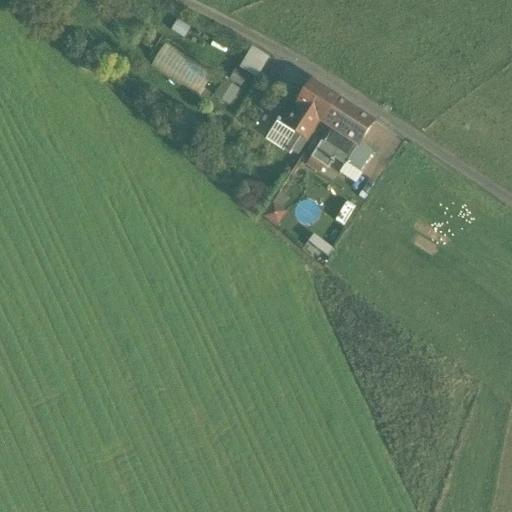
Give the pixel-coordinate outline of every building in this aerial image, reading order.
[(178,21),(171,32),(184,40),(191,29),(178,21)] [(214,74),(166,43),(151,67),(198,98),(214,74)] [(239,69),(257,80),(269,61),(252,50),(239,69)] [(240,91),(224,81),(214,97),(229,107),(240,91)] [(312,83),(298,106),(320,121),(324,123),(338,101),(338,100),(312,83)] [(324,123),(331,128),(358,147),(360,143),(373,123),(338,101),(324,123)] [(307,142),(320,121),(298,106),(285,126),(280,123),(281,122),(279,121),(278,122),(277,122),(266,140),(289,155),(292,152),(300,138),(307,142)] [(347,164),(358,147),(331,128),(309,162),(314,165),(316,162),(339,176),(347,164)] [(292,152),(298,156),(307,142),(300,138),(292,152)] [(347,164),(360,172),(373,152),(360,143),(358,147),(347,164)] [(261,217),(276,225),(283,211),(268,204),(261,217)] [(324,261),(330,251),(308,239),(302,250),(324,261)]
